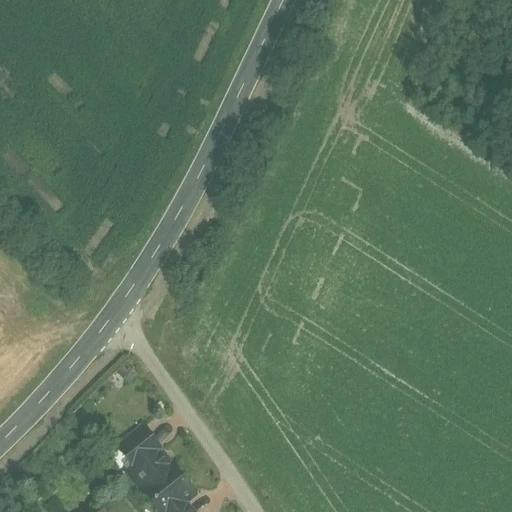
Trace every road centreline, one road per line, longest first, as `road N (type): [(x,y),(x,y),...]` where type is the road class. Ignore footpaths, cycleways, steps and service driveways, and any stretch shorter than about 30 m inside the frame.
road 1 (tertiary): [(287,0),(212,160),(117,311)]
road 2 (unclassified): [(269,511),(137,325),(117,311)]
road 3 (tertiary): [(117,311),(0,443)]
